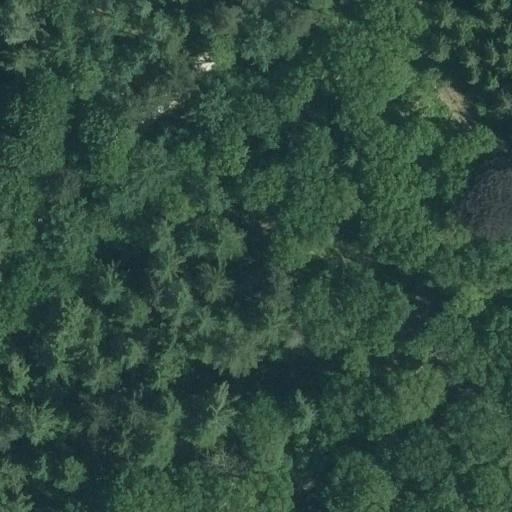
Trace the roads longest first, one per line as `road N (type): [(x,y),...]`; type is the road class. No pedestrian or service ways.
road 1 (track): [(255,511),(334,471),(385,411),(326,331),(181,86)]
road 2 (track): [(265,0),(0,249)]
road 3 (track): [(385,411),(430,416),(511,498)]
